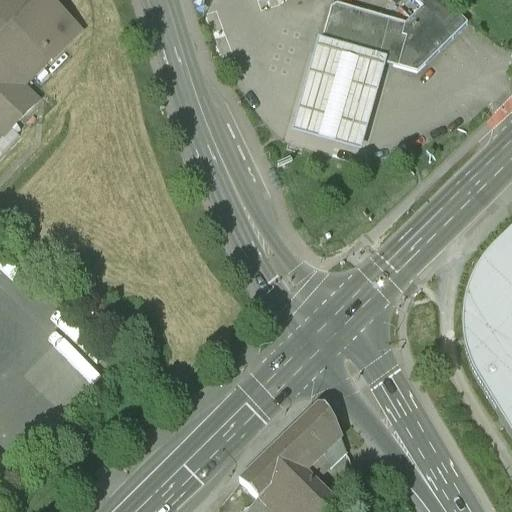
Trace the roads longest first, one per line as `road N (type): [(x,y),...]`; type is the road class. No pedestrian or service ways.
road 1 (tertiary): [(164,0),(200,115),(250,229),(326,334)]
road 2 (secondary): [(511,140),(326,334)]
road 3 (secondary): [(326,334),(140,511)]
road 4 (secondary): [(449,511),(326,334)]
